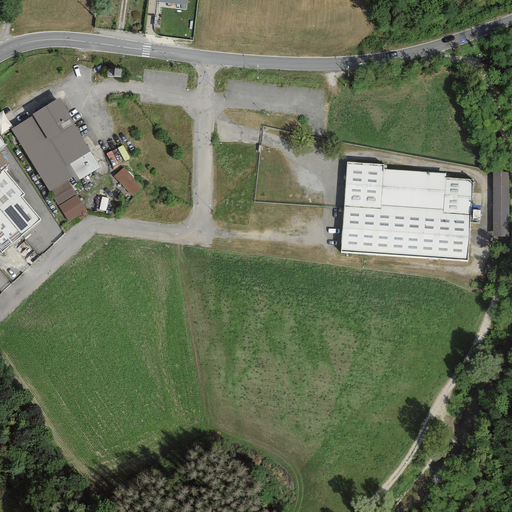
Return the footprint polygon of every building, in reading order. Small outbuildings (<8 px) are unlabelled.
[(161,0),(161,8),(190,10),(190,0),(161,0)] [(59,101),(11,130),(67,223),(86,211),(71,186),(100,169),(59,101)] [(0,112),(0,131),(1,133),(12,128),(4,111),(0,112)] [(343,161),(336,253),(463,263),(469,182),(443,180),(443,173),(381,169),(381,164),(343,161)] [(134,198),(143,189),(124,168),(114,177),(134,198)] [(4,172),(0,174),(0,252),(1,254),(41,221),(22,198),(25,195),(4,172)] [(510,173),(493,173),(493,236),(509,236),(510,173)]
